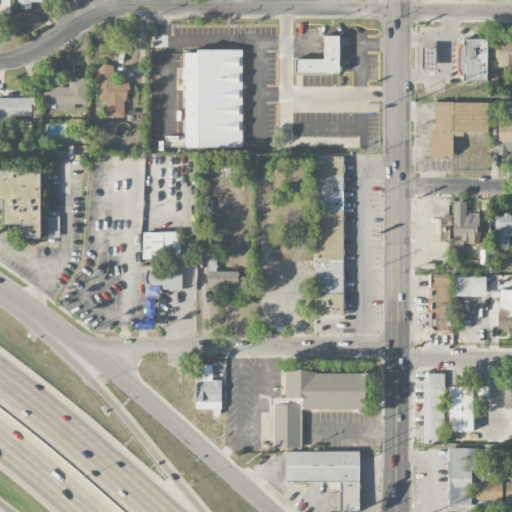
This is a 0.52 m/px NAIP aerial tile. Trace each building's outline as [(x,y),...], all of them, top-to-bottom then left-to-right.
[(0,0),(0,14),(10,14),(9,0),(0,0)] [(17,0),(18,9),(31,9),(31,2),(43,2),(42,0),(17,0)] [(294,74),(340,74),(340,35),(322,35),(322,58),(294,58),(294,74)] [(487,38),(456,38),(456,82),(487,82),(487,38)] [(511,42),(492,42),(491,66),(511,66),(511,42)] [(436,47),(422,47),(422,68),(436,68),(436,47)] [(184,147),(242,147),(242,50),(184,50),(184,147)] [(106,117),(126,117),(126,82),(114,82),(114,64),(98,64),(98,101),(106,101),(106,117)] [(69,87),(44,87),(43,103),(87,105),(87,78),(69,78),(69,87)] [(14,117),(33,116),(33,97),(0,97),(0,122),(15,122),(14,117)] [(431,101),(431,159),(452,159),(452,134),(488,135),(488,102),(431,101)] [(498,154),(511,154),(511,140),(511,119),(497,120),(498,154)] [(343,155),(315,155),(315,316),(343,316),(343,155)] [(39,238),(40,166),(0,165),(0,200),(1,201),(1,224),(21,224),(21,238),(39,238)] [(466,213),(465,201),(452,202),(454,259),(461,259),(461,243),(480,242),(479,213),(466,213)] [(498,214),(497,247),(511,248),(511,215),(498,214)] [(440,216),(440,241),(450,240),(450,215),(440,216)] [(143,259),(181,258),(180,231),(142,232),(143,259)] [(208,289),(244,289),(244,278),(238,278),(238,271),(215,271),(215,256),(208,256),(208,289)] [(182,266),(139,266),(139,273),(144,273),(144,320),(134,320),(134,329),(156,329),(157,290),(182,290),(182,266)] [(450,274),(429,275),(431,333),(452,333),(450,274)] [(485,277),(455,277),(455,296),(485,296),(485,277)] [(498,329),(511,329),(511,298),(499,299),(498,329)] [(301,410),(365,410),(366,372),(285,371),(285,398),(273,398),(273,448),(301,449),(301,410)] [(207,373),(195,374),(196,403),(221,402),(221,380),(207,381),(207,373)] [(443,373),(423,373),(423,443),(443,443),(443,373)] [(448,387),(448,434),(474,434),(474,387),(448,387)] [(472,507),(472,448),(447,448),(447,507),(472,507)] [(285,451),(285,482),(341,482),(340,511),(359,511),(360,452),(285,451)] [(502,506),(502,482),(475,482),(476,507),(502,506)]
